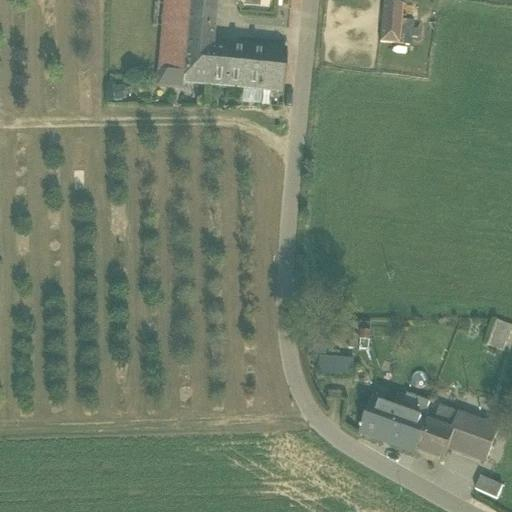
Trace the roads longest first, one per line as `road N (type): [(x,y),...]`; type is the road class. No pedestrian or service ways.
road 1 (residential): [(312,0),(288,247),(305,398),(338,439),(459,511)]
road 2 (track): [(299,116),(0,121)]
